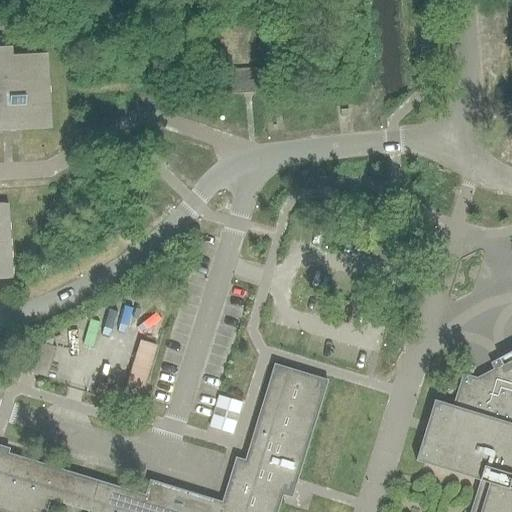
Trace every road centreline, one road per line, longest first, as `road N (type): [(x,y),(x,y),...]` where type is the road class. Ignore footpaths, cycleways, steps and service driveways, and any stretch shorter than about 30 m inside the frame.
road 1 (residential): [(460,150),(423,142),(250,160),(215,179),(166,236),(109,275),(0,323)]
road 2 (residential): [(463,0),(460,150)]
